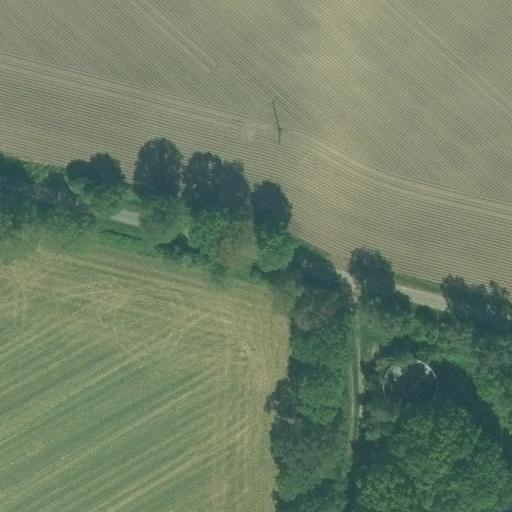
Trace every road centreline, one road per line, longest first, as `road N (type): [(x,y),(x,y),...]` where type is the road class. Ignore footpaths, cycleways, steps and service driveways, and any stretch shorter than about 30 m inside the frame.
road 1 (unclassified): [(511,329),(0,182)]
road 2 (track): [(343,276),(363,338),(359,456),(345,511)]
